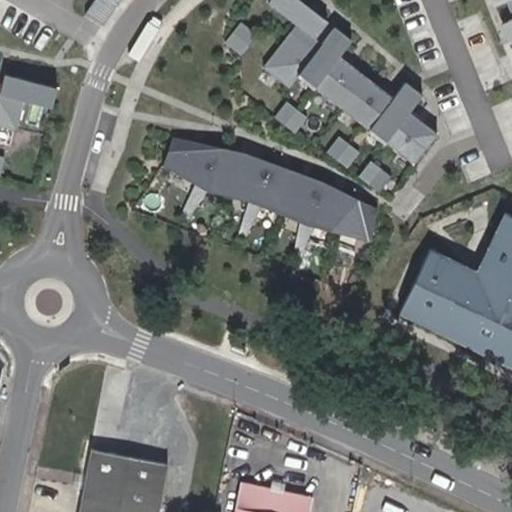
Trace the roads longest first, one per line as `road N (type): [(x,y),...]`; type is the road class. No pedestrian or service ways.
road 1 (tertiary): [(84,319),(511,503)]
road 2 (residential): [(51,264),(103,70),(150,0)]
road 3 (residential): [(4,511),(43,342)]
